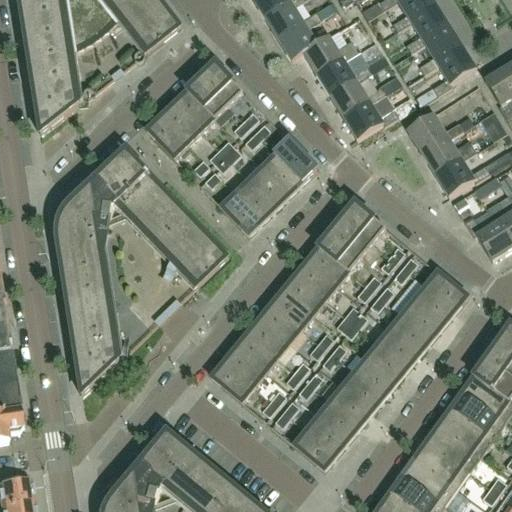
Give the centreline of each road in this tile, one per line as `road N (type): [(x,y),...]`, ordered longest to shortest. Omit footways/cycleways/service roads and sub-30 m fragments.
road 1 (tertiary): [(61,490),(17,205)]
road 2 (residential): [(168,393),(349,173)]
road 3 (residential): [(345,511),(504,295)]
road 4 (residential): [(17,205),(39,201),(217,33)]
road 5 (residential): [(504,295),(349,173)]
road 6 (residential): [(349,173),(217,33)]
road 7 (residential): [(168,393),(317,511)]
road 8 (residential): [(61,490),(88,486),(168,393)]
